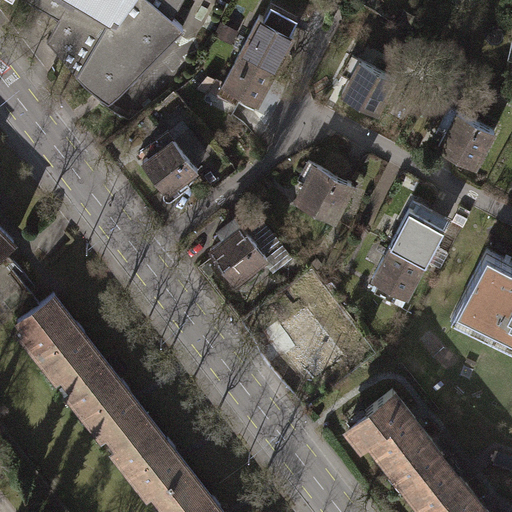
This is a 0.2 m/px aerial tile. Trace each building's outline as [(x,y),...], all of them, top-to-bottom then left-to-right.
[(26,0),(64,23),(52,42),(65,49),(60,54),(85,84),(109,104),(183,26),(172,16),(180,0),(26,0)] [(259,6),(216,91),(232,99),(235,93),(254,102),(290,32),(272,23),(276,15),(259,6)] [(348,73),(337,92),(373,111),(392,76),(349,54),(341,69),(348,73)] [(444,124),(433,145),(471,165),(491,128),(447,105),(438,121),(444,124)] [(164,128),(133,153),(168,197),(194,177),(189,171),(194,167),(164,128)] [(303,179),(294,197),(330,216),(348,181),(306,159),(297,176),(303,179)] [(406,206),(369,277),(378,281),(374,289),(389,297),(393,289),(403,294),(444,217),(418,204),(414,211),(406,206)] [(224,234),(207,247),(236,284),(254,270),(250,265),(262,255),(254,245),(259,241),(250,230),(245,234),(232,217),(218,228),(224,234)] [(0,247),(10,237),(0,227),(0,247)] [(511,261),(483,246),(448,314),(511,345),(511,261)] [(223,511),(49,290),(13,318),(165,511),(223,511)] [(317,305),(282,324),(313,383),(349,364),(317,305)] [(402,481),(439,452),(388,387),(344,422),(359,441),(366,436),(402,481)] [(486,511),(439,452),(402,481),(425,511),(486,511)]
